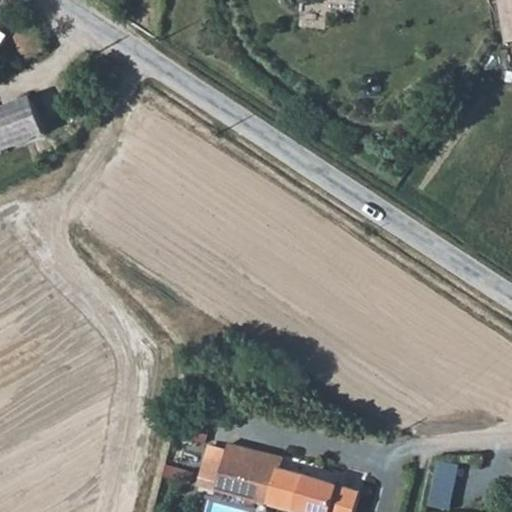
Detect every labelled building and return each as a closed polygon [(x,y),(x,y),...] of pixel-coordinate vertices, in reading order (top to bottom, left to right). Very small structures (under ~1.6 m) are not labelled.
[(511,0),(503,0),(511,50),(511,49),(511,0)] [(15,30),(25,57),(49,49),(39,23),(15,30)] [(0,150),(49,135),(36,98),(0,111),(0,150)] [(298,463),(244,448),(233,493),(307,511),(369,511),(375,495),(296,475),(298,463)] [(434,506),(458,510),(467,465),(442,460),(434,506)]
